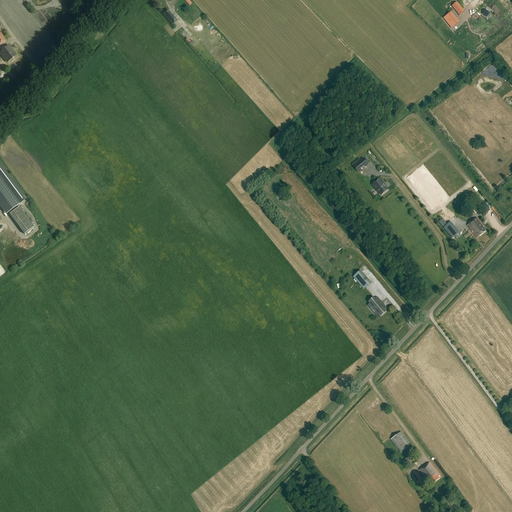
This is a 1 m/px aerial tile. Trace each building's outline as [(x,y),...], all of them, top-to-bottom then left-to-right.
[(452,1),(447,4),(452,11),(457,8),(452,1)] [(178,21),(168,9),(163,13),(173,24),(178,21)] [(449,13),(444,17),(450,24),(455,20),(449,13)] [(0,45),(0,52),(1,51),(5,56),(3,57),(8,62),(15,57),(13,53),(14,53),(8,46),(5,49),(1,44),(0,45)] [(363,159),(353,166),(357,172),(367,165),(363,159)] [(20,204),(0,177),(0,205),(6,214),(20,204)] [(380,179),(372,185),(378,192),(381,195),(388,190),(383,184),(384,184),(380,179)] [(476,205),(471,208),(475,214),(480,210),(476,205)] [(19,209),(9,216),(24,236),(33,229),(19,209)] [(485,229),(477,218),(467,225),(477,238),(485,231),(484,230),(485,229)] [(451,222),(443,228),(452,238),(459,232),(451,222)] [(353,277),(364,290),(371,284),(360,271),(353,277)] [(375,299),(374,297),(368,302),(370,304),(367,306),(377,317),(379,315),(380,317),(386,312),(385,310),(387,308),(377,297),(375,299)] [(401,453),(411,445),(401,432),(391,440),(401,453)] [(430,463),(419,471),(425,478),(425,479),(427,482),(428,482),(431,486),(440,479),(439,478),(440,477),(430,463)] [(423,480),(417,473),(412,476),(418,484),(423,480)]
